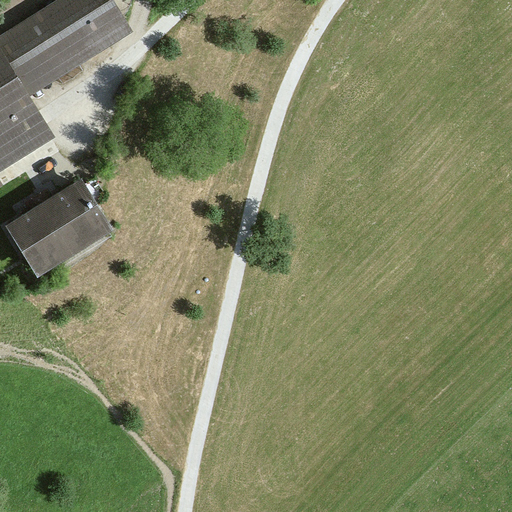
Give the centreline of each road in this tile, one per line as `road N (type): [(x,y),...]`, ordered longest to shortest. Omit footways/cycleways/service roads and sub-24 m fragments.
road 1 (track): [(337,0),(305,48),(260,172),(186,511)]
road 2 (track): [(81,115),(129,54),(191,0)]
